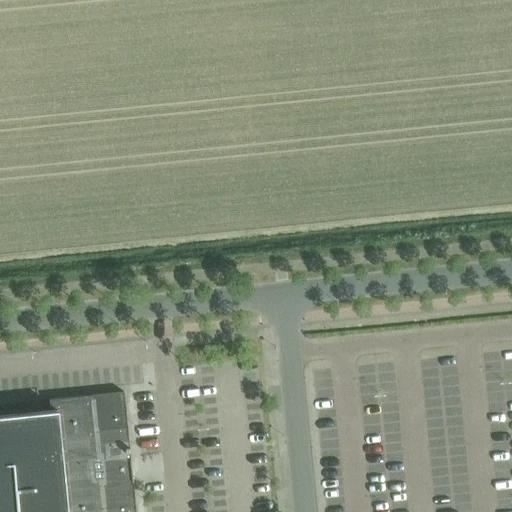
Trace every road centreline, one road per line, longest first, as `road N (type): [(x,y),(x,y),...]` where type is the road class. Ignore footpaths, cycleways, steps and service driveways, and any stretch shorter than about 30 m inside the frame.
road 1 (residential): [(282,296),(0,322)]
road 2 (residential): [(511,271),(282,296)]
road 3 (residential): [(304,511),(282,296)]
